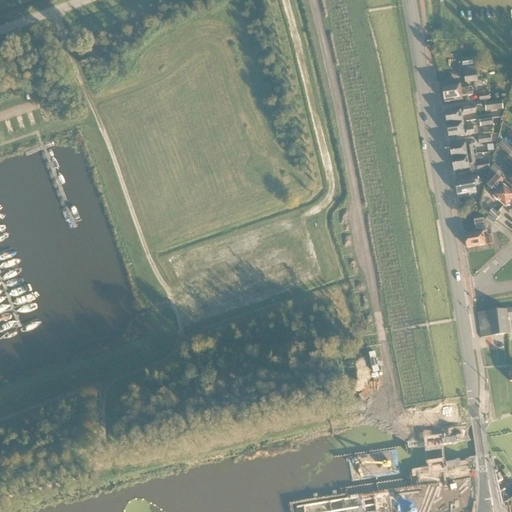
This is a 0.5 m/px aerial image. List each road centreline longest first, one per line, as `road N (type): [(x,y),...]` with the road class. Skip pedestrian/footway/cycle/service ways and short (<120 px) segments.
road 1 (primary): [(458,292),(408,0)]
road 2 (primary): [(483,511),(458,292)]
